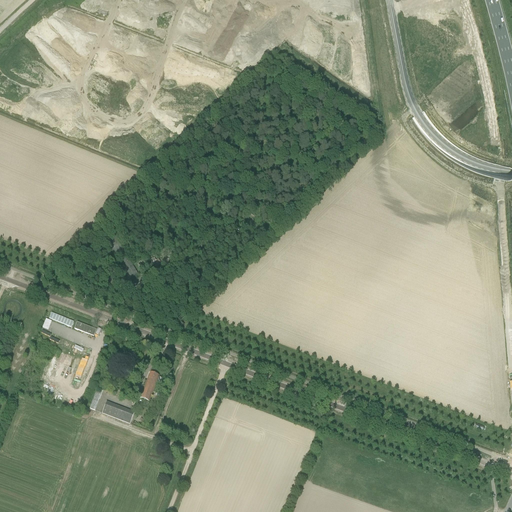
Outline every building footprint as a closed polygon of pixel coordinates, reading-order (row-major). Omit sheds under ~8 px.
[(413,11),(403,18),(407,23),(411,19),(413,21),(418,17),(413,11)] [(193,228),(202,231),(205,222),(196,219),(193,228)] [(231,242),(241,246),(244,237),(234,234),(231,242)] [(105,241),(128,280),(138,274),(115,236),(105,241)] [(159,252),(164,260),(172,255),(167,247),(159,252)] [(74,323),(51,314),(49,319),(71,329),(74,323)] [(97,331),(77,323),(74,330),(94,338),(97,331)] [(68,343),(52,335),(49,341),(65,349),(68,343)] [(162,378),(158,377),(158,376),(150,373),(148,379),(147,379),(139,398),(149,402),(156,384),(155,384),(156,382),(160,383),(162,378)] [(89,408),(94,411),(102,391),(97,389),(89,408)] [(101,413),(129,424),(134,413),(106,402),(101,413)] [(86,453),(111,461),(118,441),(93,433),(86,453)]
